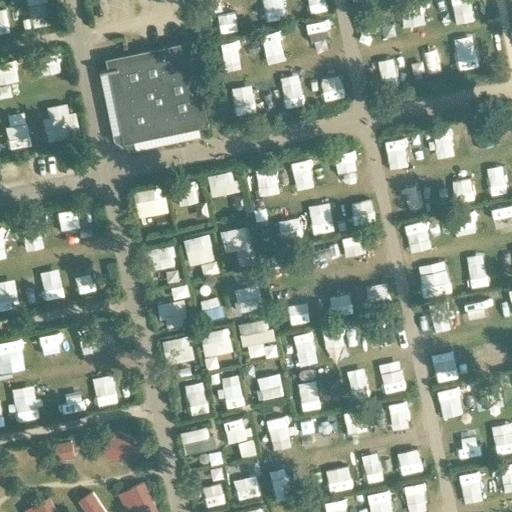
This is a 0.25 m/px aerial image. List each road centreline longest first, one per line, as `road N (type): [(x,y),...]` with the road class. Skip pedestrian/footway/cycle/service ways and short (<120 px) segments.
road 1 (unknown): [(511,399),(340,434)]
road 2 (track): [(0,433),(155,402)]
road 3 (track): [(0,321),(135,291)]
